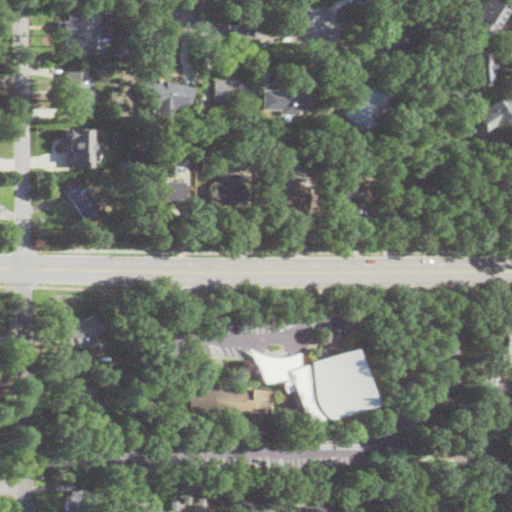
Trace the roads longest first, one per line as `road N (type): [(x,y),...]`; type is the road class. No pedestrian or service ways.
road 1 (residential): [(25,511),(21,0)]
road 2 (primary): [(511,269),(198,272)]
road 3 (residential): [(323,34),(237,34),(141,0)]
road 4 (primary): [(156,272),(0,267)]
